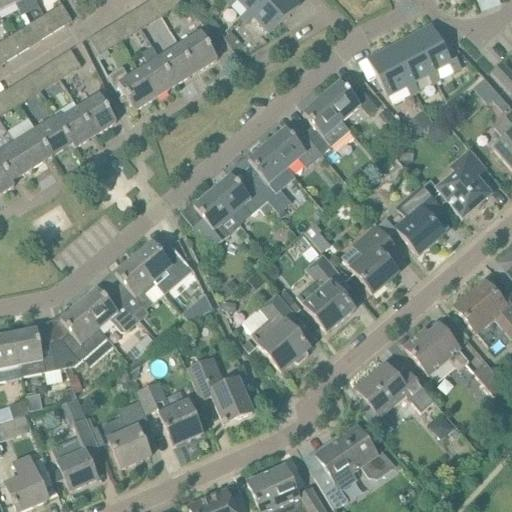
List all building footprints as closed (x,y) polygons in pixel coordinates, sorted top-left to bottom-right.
[(0,0),(0,13),(16,6),(12,0),(0,0)] [(35,0),(12,0),(16,6),(21,18),(40,9),(35,0)] [(178,0),(154,0),(152,2),(162,19),(182,6),(178,0)] [(247,26),(254,20),(252,18),(271,0),(235,0),(237,2),(246,12),(240,18),(247,26)] [(271,0),(252,18),(254,20),(269,36),(300,8),(292,0),(271,0)] [(152,2),(132,14),(142,31),(162,19),(152,2)] [(51,13),(42,18),(53,35),(64,28),(72,23),(62,6),(51,13)] [(142,31),(132,14),(111,27),(121,44),(142,31)] [(53,35),(42,18),(24,29),(35,46),(53,35)] [(121,44),(111,27),(89,41),(99,57),(121,44)] [(432,28),(410,39),(434,84),(440,81),(452,75),(461,71),(456,62),(451,64),(446,55),(432,28)] [(24,29),(18,33),(28,50),(35,46),(24,29)] [(200,36),(180,49),(196,75),(217,63),(200,36)] [(410,39),(389,51),(413,96),(418,93),(414,85),(427,78),(431,86),(434,84),(410,39)] [(17,57),(7,40),(0,44),(0,67),(6,64),(17,57)] [(148,68),(139,74),(155,101),(176,88),(160,61),(152,49),(141,56),(148,68)] [(196,75),(180,49),(171,54),(160,61),(176,88),(196,75)] [(413,96),(389,51),(367,62),(387,99),(389,98),(393,106),(410,97),(413,96)] [(56,62),(50,65),(60,82),(66,79),(81,69),(71,52),(56,62)] [(44,69),(29,78),(40,95),(54,86),(60,82),(50,65),(44,69)] [(511,96),(511,74),(502,65),(491,76),(511,97),(511,96)] [(155,101),(139,74),(130,80),(123,70),(108,79),(121,105),(127,102),(134,114),(155,101)] [(15,87),(9,91),(19,108),(25,104),(40,95),(29,78),(15,87)] [(484,80),(472,90),(476,94),(481,90),(491,102),(502,114),(509,108),(487,84),(484,80)] [(342,124),(360,109),(368,118),(376,110),(359,90),(350,97),(340,85),(321,101),(342,124)] [(3,94),(0,96),(0,119),(13,111),(19,108),(9,91),(3,94)] [(99,99),(79,111),(95,138),(116,125),(99,99)] [(313,129),(304,136),(322,157),(350,133),(342,124),(321,101),(303,117),(313,129)] [(79,111),(58,124),(71,147),(74,151),(95,138),(79,111)] [(396,138),(404,131),(388,112),(379,119),(396,138)] [(421,112),(405,129),(414,138),(430,120),(421,112)] [(511,118),(500,128),(496,132),(505,142),(493,152),(511,173),(511,118)] [(55,120),(35,133),(51,160),(71,147),(58,124),(55,120)] [(322,157),(304,136),(295,144),(285,132),(267,148),(295,180),(288,171),(299,162),(306,171),(313,165),(322,157)] [(35,133),(15,145),(32,172),(51,160),(35,133)] [(0,154),(0,167),(11,185),(32,172),(15,145),(0,154)] [(280,192),(295,180),(267,148),(248,164),(258,176),(249,183),(267,204),(273,211),(273,210),(278,216),(291,206),(280,192)] [(430,183),(422,190),(439,210),(447,203),(462,221),(489,199),(474,181),(486,171),(469,151),(450,167),(458,176),(438,193),(430,183)] [(0,167),(0,197),(14,189),(11,185),(0,167)] [(344,182),(352,192),(368,178),(360,169),(344,182)] [(230,179),(212,195),(230,216),(242,206),(251,217),(259,211),(267,204),(249,183),(241,191),(230,179)] [(439,210),(422,190),(398,211),(408,222),(395,232),(418,259),(443,237),(428,220),(439,210)] [(240,227),(212,195),(193,211),(203,223),(194,231),(211,251),(221,243),(223,244),(240,229),(239,228),(240,227)] [(314,226),(304,235),(310,242),(313,245),(321,238),(318,235),(320,234),(314,226)] [(388,266),(399,256),(376,229),(353,249),(354,250),(341,261),(372,297),(396,276),(388,266)] [(152,246),(134,261),(154,285),(162,294),(189,271),(171,250),(162,257),(152,246)] [(295,299),(313,321),(326,336),(353,313),(336,293),(346,284),(323,257),(304,273),(313,284),(295,299)] [(511,260),(502,269),(511,280),(511,260)] [(124,289),(116,296),(139,324),(149,315),(146,312),(153,306),(143,294),(154,285),(134,261),(114,278),(124,289)] [(234,281),(240,288),(247,282),(241,275),(234,281)] [(453,310),(466,325),(476,337),(495,321),(511,340),(511,297),(509,295),(499,304),(483,285),(453,310)] [(97,292),(79,308),(107,340),(99,331),(110,322),(121,334),(126,335),(139,324),(116,296),(107,304),(97,292)] [(251,318),(242,326),(251,336),(249,338),(281,375),(293,364),(295,366),(298,366),(307,359),(308,355),(306,353),(308,352),(291,332),(300,324),(295,317),(289,310),(276,296),(258,312),(251,318)] [(205,298),(192,310),(200,320),(212,312),(205,298)] [(236,306),(225,304),(224,314),(235,316),(236,306)] [(289,310),(295,317),(301,312),(295,305),(289,310)] [(61,343),(55,345),(65,371),(75,368),(79,364),(88,356),(107,340),(79,308),(67,318),(64,314),(56,321),(61,327),(62,326),(70,336),(61,343)] [(405,351),(418,367),(428,379),(449,361),(459,373),(469,365),(435,325),(405,351)] [(27,335),(12,338),(17,363),(18,369),(19,369),(21,380),(44,375),(44,376),(56,374),(56,373),(65,371),(55,345),(51,346),(40,348),(37,336),(38,336),(36,328),(26,330),(27,335)] [(0,384),(6,384),(3,366),(17,363),(12,338),(0,340),(0,384)] [(249,343),(242,348),(249,356),(255,351),(249,343)] [(137,381),(139,370),(144,367),(139,361),(125,371),(130,384),(131,384),(137,381)] [(211,400),(215,410),(223,429),(252,416),(238,383),(224,389),(213,363),(187,374),(200,405),(211,400)] [(486,366),(473,376),(493,400),(505,389),(486,366)] [(385,368),(356,393),(369,408),(379,420),(370,427),(383,442),(393,434),(380,419),(405,398),(412,405),(421,416),(435,405),(425,394),(419,387),(406,372),(396,381),(385,368)] [(71,371),(66,373),(69,381),(74,379),(71,371)] [(170,412),(159,386),(136,396),(139,404),(145,419),(156,414),(173,451),(201,438),(187,405),(170,412)] [(34,398),(25,399),(28,414),(41,412),(39,401),(34,398)] [(23,403),(8,408),(13,422),(28,417),(23,403)] [(154,440),(145,419),(139,404),(120,412),(118,416),(120,421),(102,429),(120,473),(150,460),(143,444),(154,440)] [(78,440),(65,446),(51,452),(69,495),(97,483),(85,455),(98,450),(86,421),(72,427),(78,440)] [(357,431),(316,460),(325,473),(314,481),(332,511),(336,511),(348,503),(340,492),(355,482),(351,477),(361,471),(368,481),(377,483),(396,470),(381,453),(375,457),(357,431)] [(13,466),(19,482),(5,488),(15,511),(28,511),(47,504),(28,460),(13,466)] [(247,486),(258,511),(302,511),(298,503),(299,502),(284,469),(247,486)] [(189,511),(233,511),(226,495),(189,511)]
